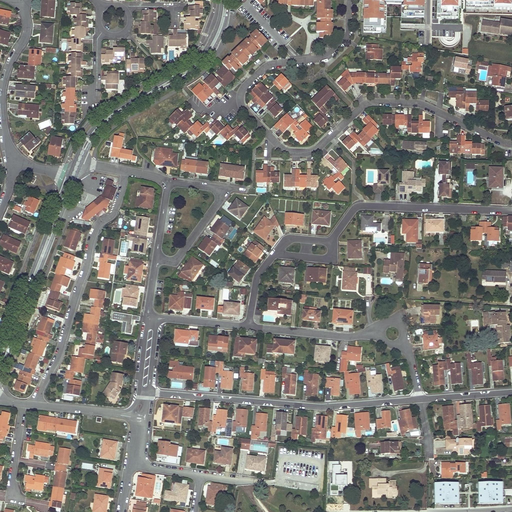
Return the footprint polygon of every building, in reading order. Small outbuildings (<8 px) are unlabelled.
[(44,9),(43,16),(54,17),(55,0),(49,0),(50,0),(47,0),(42,0),(42,9),(44,9)] [(255,0),(258,3),(261,0),(263,2),(265,0),(278,0),(279,2),(283,2),(283,5),(287,5),(289,5),(291,5),(291,6),(292,6),(298,6),(298,3),(309,4),(309,6),(313,6),(314,1),(316,1),(318,1),(318,9),(320,9),(320,15),(318,15),(317,28),(320,28),(319,33),(319,38),(325,38),(325,37),(332,37),(332,24),(331,24),(331,22),(331,20),(332,20),(332,11),(330,11),(330,0),(255,0)] [(364,0),(364,29),(372,29),(372,32),(381,32),(381,30),(383,30),(384,0),(404,0),(404,10),(424,11),(424,5),(424,0),(364,0)] [(451,16),(451,19),(459,19),(459,9),(459,3),(459,0),(440,0),(440,2),(438,2),(437,16),(451,16)] [(511,0),(467,0),(467,9),(492,10),(492,6),(492,1),(495,1),(495,6),(495,10),(511,10),(511,0)] [(80,4),(68,3),(68,12),(70,12),(70,15),(77,15),(80,15),(80,11),(80,4)] [(196,17),(200,18),(200,14),(203,14),(203,9),(200,9),(200,6),(196,6),(190,6),(190,14),(190,17),(196,17)] [(0,10),(0,21),(9,23),(11,13),(0,10)] [(144,19),(144,22),(151,22),(153,22),(154,19),(157,19),(157,14),(154,14),(154,10),(144,10),(144,19)] [(77,24),(77,27),(84,27),(86,27),(86,19),(86,16),(80,15),(77,15),(77,19),(74,19),(74,24),(77,24)] [(196,29),(198,29),(198,21),(196,21),(196,17),(190,17),(186,17),(186,21),(186,29),(196,29)] [(499,34),(511,36),(511,21),(501,20),(500,24),(499,34)] [(481,32),(499,34),(500,24),(483,21),(481,32)] [(141,26),(141,34),(150,34),(150,31),(153,31),(153,26),(150,26),(151,22),(144,22),(141,22),(141,26)] [(41,33),(40,42),(50,43),(50,37),(52,38),(53,25),(42,24),(41,33)] [(84,35),(84,27),(77,27),(75,27),(75,31),(72,31),(72,36),(75,36),(75,39),(81,39),(84,39),(84,35)] [(169,36),(169,47),(181,47),(181,44),(186,44),(186,34),(181,34),(181,35),(177,35),(177,34),(177,29),(173,29),(173,36),(169,36)] [(0,43),(7,46),(9,40),(8,39),(10,34),(0,31),(0,43)] [(224,66),(227,69),(230,66),(232,68),(235,72),(241,67),(242,66),(245,63),(244,61),(247,58),(250,55),(253,52),(255,53),(260,49),(264,44),(262,42),(265,39),(257,31),(250,37),(251,38),(249,41),(248,40),(232,55),(232,56),(229,59),(229,58),(222,64),(224,66)] [(151,53),(161,53),(161,48),(163,48),(164,36),(153,36),(152,40),(146,40),(146,44),(149,44),(152,44),(152,48),(151,48),(151,53)] [(83,43),(81,43),(81,39),(75,39),(67,39),(67,43),(69,43),(69,48),(71,48),(71,51),(83,51),(83,43)] [(378,45),(369,45),(369,49),(368,49),(368,51),(368,53),(368,60),(382,60),(382,49),(378,49),(378,45)] [(122,57),(125,58),(125,48),(117,48),(113,48),(113,51),(113,57),(117,58),(117,61),(122,61),(122,57)] [(41,51),(30,50),(30,57),(29,66),(35,67),(40,67),(41,51)] [(110,60),(113,60),(113,57),(113,51),(110,51),(102,51),(101,60),(105,60),(105,63),(110,63),(110,60)] [(81,53),(71,53),(71,57),(68,57),(68,61),(71,62),(71,65),(81,65),(87,65),(87,61),(83,61),(81,61),(81,53)] [(139,71),(139,68),(144,68),(146,68),(146,63),(144,63),(144,58),(139,58),(139,59),(135,59),(135,58),(135,53),(131,53),(131,60),(127,60),(127,70),(139,71)] [(419,72),(421,72),(421,70),(422,70),(422,68),(421,68),(421,63),(418,63),(418,55),(412,55),(412,59),(408,59),(408,63),(412,63),(412,66),(407,66),(407,70),(409,70),(409,72),(413,72),(419,72)] [(456,57),(454,71),(458,72),(459,68),(466,69),(465,73),(470,74),(471,66),(467,65),(468,59),(456,57)] [(71,74),(71,77),(76,77),(78,77),(81,77),(81,69),(81,65),(71,65),(71,69),(68,69),(68,74),(71,74)] [(18,78),(34,79),(35,67),(29,66),(21,66),(21,70),(19,70),(18,78)] [(225,83),(226,84),(234,76),(229,71),(227,69),(224,66),(216,74),(218,76),(216,79),(219,83),(222,86),(225,83)] [(493,77),(492,85),(503,87),(504,83),(504,84),(505,78),(503,78),(504,75),(505,75),(505,71),(507,71),(508,68),(501,67),(501,69),(492,67),(491,77),(493,77)] [(344,78),(337,85),(344,91),(350,85),(349,84),(352,82),(349,74),(348,69),(341,76),(344,78)] [(394,79),(401,79),(401,70),(401,69),(390,69),(390,75),(390,83),(390,85),(390,86),(394,86),(394,79)] [(105,89),(116,89),(116,84),(118,84),(118,72),(107,72),(107,76),(101,76),(101,80),(105,80),(107,80),(107,84),(105,84),(105,89)] [(274,84),(280,90),(280,89),(288,82),(282,74),(275,80),(276,82),(274,84)] [(356,83),(365,84),(365,74),(349,74),(352,82),(356,82),(356,83)] [(374,83),(378,83),(378,75),(365,74),(365,84),(374,84),(374,83)] [(216,96),(219,93),(214,87),(219,83),(216,79),(212,75),(204,83),(205,84),(211,90),(213,93),(216,96)] [(378,83),(378,84),(387,85),(387,83),(390,83),(390,75),(378,75),(378,83)] [(225,83),(222,86),(224,88),(235,78),(234,76),(226,84),(225,83)] [(66,89),(75,89),(76,85),(76,77),(71,77),(66,77),(66,81),(63,80),(63,85),(66,85),(66,89)] [(288,82),(280,89),(283,92),(291,84),(288,82)] [(208,93),(211,90),(205,84),(202,86),(200,83),(191,91),(195,95),(201,101),(209,94),(208,93)] [(252,100),(254,103),(260,98),(267,92),(259,83),(252,90),(257,95),(254,98),(252,100)] [(23,97),(34,98),(34,92),(35,92),(35,87),(17,85),(16,93),(23,94),(23,97)] [(337,102),(340,99),(328,87),(320,94),(327,101),(332,97),(337,102)] [(63,97),(65,97),(66,101),(75,100),(75,92),(75,89),(66,89),(66,92),(63,92),(63,97)] [(209,94),(201,101),(203,103),(213,93),(211,90),(208,93),(209,94)] [(267,92),(260,98),(266,105),(267,104),(269,106),(274,102),(275,101),(267,92)] [(449,92),(448,98),(454,98),(456,98),(456,100),(456,107),(461,107),(465,107),(466,98),(463,98),(463,93),(457,92),(449,92)] [(465,111),(469,111),(470,104),(476,104),(476,102),(477,94),(466,93),(466,98),(465,107),(465,109),(465,111)] [(323,113),(324,114),(327,112),(322,106),(327,101),(320,94),(312,101),(321,111),(323,113)] [(62,112),(74,112),(74,104),(75,100),(66,101),(65,101),(65,104),(62,104),(62,109),(61,110),(61,111),(62,112)] [(275,117),(283,111),(274,102),(269,106),(268,107),(270,110),(269,111),(275,117)] [(479,111),(488,112),(489,102),(476,102),(476,104),(476,109),(479,110),(479,111)] [(19,110),(19,115),(27,116),(27,117),(38,118),(39,106),(19,105),(19,110)] [(169,117),(177,125),(189,114),(186,111),(184,113),(182,115),(181,113),(177,110),(169,117)] [(74,112),(62,112),(62,124),(74,124),(74,121),(74,112)] [(313,122),(320,129),(327,122),(326,121),(328,118),(324,114),(323,113),(321,114),(313,122)] [(177,125),(185,134),(187,132),(189,129),(193,126),(188,120),(192,116),(189,114),(177,125)] [(283,133),(290,126),(294,122),(286,114),(274,126),(277,129),(278,127),(283,133)] [(383,125),(395,126),(395,116),(389,115),(383,115),(383,125)] [(364,131),(370,138),(377,130),(376,128),(377,127),(376,126),(377,125),(369,116),(367,119),(366,118),(363,121),(368,126),(363,130),(364,131)] [(395,126),(408,126),(408,116),(401,116),(395,116),(395,126)] [(407,133),(418,133),(419,122),(411,122),(412,116),(408,116),(408,126),(407,133)] [(419,122),(418,133),(430,134),(430,123),(423,122),(423,116),(422,116),(419,116),(419,122)] [(210,125),(204,131),(207,134),(211,130),(217,136),(220,133),(224,129),(218,122),(216,123),(214,121),(210,125)] [(290,126),(293,129),(295,127),(298,124),(295,121),(294,122),(290,126)] [(193,126),(189,129),(194,134),(197,137),(204,131),(210,125),(207,122),(202,127),(197,122),(193,126)] [(301,140),(302,142),(304,140),(304,141),(306,139),(305,139),(309,135),(307,133),(312,127),(308,123),(305,126),(302,123),(297,128),(294,131),(295,132),(294,133),(297,136),(301,140)] [(224,129),(220,133),(227,141),(234,134),(240,129),(237,126),(233,130),(228,125),(224,129)] [(234,134),(243,143),(250,136),(246,132),(242,127),(240,129),(234,134)] [(358,142),(363,147),(371,139),(370,138),(364,131),(358,137),(354,132),(351,135),(358,142)] [(120,133),(119,137),(115,136),(114,143),(116,143),(115,148),(113,148),(111,156),(119,157),(120,156),(125,157),(124,159),(135,161),(136,156),(132,156),(133,152),(121,150),(124,134),(120,133)] [(29,134),(21,141),(27,148),(28,147),(31,150),(38,144),(29,134)] [(342,143),(349,151),(358,142),(351,135),(347,139),(342,143)] [(449,153),(460,154),(461,136),(457,136),(457,142),(449,142),(449,153)] [(461,136),(460,154),(472,154),(472,144),(472,143),(465,142),(465,136),(461,136)] [(48,154),(59,157),(62,139),(52,137),(48,154)] [(403,142),(402,148),(418,151),(418,149),(425,150),(426,144),(403,142)] [(472,154),(484,155),(484,146),(481,146),(481,144),(472,144),(472,154)] [(155,160),(155,163),(170,165),(170,167),(178,168),(178,164),(176,163),(178,154),(172,154),(156,152),(155,160)] [(186,158),(186,161),(184,171),(190,172),(191,171),(196,171),(197,162),(197,159),(186,158)] [(338,172),(340,173),(348,166),(342,159),(336,164),(335,162),(331,158),(328,161),(338,172)] [(208,164),(197,162),(196,171),(201,172),(201,174),(207,175),(208,164)] [(450,163),(439,163),(439,169),(440,169),(440,171),(438,171),(440,175),(443,175),(442,184),(441,184),(439,188),(441,189),(441,191),(439,191),(439,197),(450,197),(450,190),(448,189),(448,185),(450,185),(450,175),(448,175),(448,171),(450,171),(450,163)] [(221,165),(219,176),(226,177),(226,176),(231,176),(233,167),(221,165)] [(256,172),(256,183),(267,183),(267,167),(267,166),(264,166),(263,172),(256,172)] [(236,179),(243,179),(244,168),(233,167),(231,176),(237,177),(236,179)] [(267,167),(267,183),(279,183),(280,173),(271,173),(271,167),(267,167)] [(491,181),(490,188),(497,188),(497,189),(499,189),(499,188),(500,188),(501,178),(502,178),(503,169),(490,168),(490,181),(491,181)] [(284,187),(295,187),(296,170),(292,170),(292,176),(284,176),(284,187)] [(296,170),(295,187),(307,187),(307,176),(300,176),(300,170),(296,170)] [(307,176),(307,187),(318,188),(318,177),(310,177),(311,170),(307,170),(307,176)] [(389,185),(389,171),(379,171),(378,184),(378,189),(374,189),(374,192),(382,193),(383,185),(389,185)] [(413,181),(413,172),(402,172),(402,183),(400,183),(399,194),(408,194),(408,192),(412,192),(422,192),(422,187),(422,181),(413,181)] [(331,188),(337,194),(345,187),(339,181),(336,184),(334,182),(337,179),(334,176),(333,177),(331,176),(328,179),(324,183),(323,184),(324,186),(325,188),(326,187),(329,191),(331,188)] [(86,210),(83,219),(87,221),(104,208),(107,209),(110,201),(113,201),(117,189),(112,187),(113,182),(107,180),(105,185),(108,186),(103,198),(101,197),(86,210)] [(141,190),(139,207),(152,209),(153,202),(151,202),(152,195),(149,195),(149,191),(141,190)] [(26,211),(33,214),(39,200),(30,197),(28,202),(26,206),(27,207),(26,211)] [(228,211),(239,219),(248,208),(237,200),(232,206),(228,211)] [(314,211),(312,223),(323,224),(323,226),(329,226),(331,213),(314,211)] [(286,214),(285,224),(294,225),(296,225),(302,225),(303,216),(286,214)] [(11,228),(25,234),(30,223),(14,216),(12,221),(14,222),(11,228)] [(137,217),(134,235),(146,237),(147,233),(144,232),(146,225),(148,225),(149,219),(137,217)] [(223,217),(220,221),(228,227),(231,223),(223,217)] [(278,224),(275,217),(274,217),(270,222),(274,225),(276,227),(278,224)] [(372,225),(373,217),(365,217),(362,217),(362,230),(380,231),(380,225),(372,225)] [(511,217),(510,217),(503,217),(503,227),(508,228),(508,230),(508,231),(511,230),(511,217)] [(264,218),(254,232),(265,239),(268,234),(267,234),(274,225),(270,222),(264,218)] [(213,237),(222,244),(225,240),(224,240),(225,238),(223,236),(229,228),(228,227),(220,221),(219,220),(215,225),(217,226),(212,232),(215,234),(213,237)] [(410,221),(403,220),(403,231),(409,232),(409,242),(416,242),(416,249),(422,249),(422,241),(417,241),(417,221),(410,221)] [(426,220),(426,232),(444,232),(444,220),(436,220),(426,220)] [(485,234),(485,223),(480,222),(479,228),(479,231),(476,230),(476,228),(471,228),(470,242),(481,242),(481,234),(484,234),(485,234)] [(490,228),(490,226),(489,226),(490,223),(485,223),(485,234),(487,234),(487,242),(498,242),(498,229),(493,229),(493,231),(490,231),(490,228)] [(64,247),(75,251),(78,242),(81,233),(72,230),(69,237),(68,237),(64,247)] [(132,251),(145,254),(145,247),(144,247),(145,240),(146,237),(134,235),(132,251)] [(1,241),(0,243),(0,246),(16,253),(21,243),(4,236),(1,241)] [(199,248),(209,256),(217,245),(220,247),(222,244),(213,237),(211,240),(208,238),(204,244),(202,243),(199,248)] [(101,254),(100,258),(107,259),(108,255),(112,256),(114,240),(104,239),(102,254),(101,254)] [(244,255),(255,263),(263,252),(261,251),(263,248),(255,241),(252,245),(248,249),(244,255)] [(348,259),(361,258),(361,241),(349,242),(349,253),(348,253),(348,259)] [(65,272),(70,275),(75,262),(73,262),(75,256),(65,253),(63,258),(61,257),(55,273),(56,274),(64,276),(65,272)] [(390,260),(384,260),(383,273),(389,273),(389,272),(396,273),(396,282),(403,282),(405,254),(394,253),(394,259),(390,259),(390,260)] [(0,269),(9,274),(13,263),(0,257),(0,269)] [(98,277),(108,279),(111,264),(106,263),(107,259),(100,258),(99,262),(101,262),(98,277)] [(128,274),(127,280),(140,282),(141,276),(140,276),(143,260),(131,258),(129,267),(126,267),(125,274),(128,274)] [(186,266),(179,276),(181,278),(187,279),(188,277),(192,280),(203,266),(192,258),(186,266)] [(239,261),(228,275),(239,283),(242,278),(242,277),(248,268),(239,261)] [(419,265),(418,282),(423,283),(423,281),(429,281),(430,271),(431,271),(432,266),(419,265)] [(280,268),(279,282),(293,283),(294,269),(280,268)] [(307,282),(325,283),(326,270),(321,269),(321,270),(313,269),(308,268),(307,282)] [(343,272),(342,289),(355,290),(356,284),(355,284),(356,273),(355,273),(355,269),(349,269),(348,272),(344,272),(343,272)] [(498,272),(474,271),(474,279),(474,282),(497,283),(498,272)] [(62,286),(67,287),(70,278),(64,276),(56,274),(50,290),(52,290),(59,293),(62,286)] [(124,299),(123,305),(136,307),(137,302),(136,302),(139,286),(126,284),(126,288),(124,299)] [(101,308),(103,308),(105,292),(91,289),(90,298),(95,299),(94,307),(101,308)] [(46,307),(59,312),(62,303),(57,301),(60,293),(59,293),(52,290),(46,307)] [(191,309),(193,295),(184,294),(184,292),(177,292),(177,296),(170,296),(169,309),(175,309),(175,308),(183,308),(191,309)] [(197,298),(196,309),(206,310),(206,308),(213,309),(213,300),(197,298)] [(268,304),(267,310),(278,312),(278,315),(286,315),(287,310),(291,310),(292,301),(274,299),(274,305),(268,304)] [(223,314),(238,315),(240,305),(235,304),(236,301),(225,300),(223,314)] [(244,302),(236,301),(235,304),(240,305),(238,315),(243,316),(244,302)] [(424,311),(423,324),(435,324),(435,315),(439,315),(439,307),(440,306),(422,306),(422,311),(424,311)] [(85,314),(84,323),(98,325),(101,308),(94,307),(92,307),(91,315),(85,314)] [(334,310),(333,322),(343,324),(343,322),(349,323),(350,320),(351,320),(352,312),(334,310)] [(304,311),(303,321),(313,322),(313,321),(319,321),(320,312),(316,312),(309,311),(304,311)] [(123,322),(121,333),(131,334),(133,325),(131,324),(132,320),(134,320),(139,321),(140,316),(113,312),(112,320),(123,322)] [(499,343),(510,343),(509,325),(506,326),(505,312),(500,313),(500,316),(495,316),(495,313),(495,312),(486,313),(487,326),(496,326),(497,325),(499,343)] [(49,334),(55,321),(42,316),(36,334),(42,337),(49,339),(51,340),(53,336),(49,334)] [(88,333),(87,341),(95,342),(103,344),(104,336),(97,334),(98,325),(84,323),(82,332),(88,333)] [(190,331),(176,330),(175,343),(188,344),(188,346),(198,347),(199,341),(197,341),(198,332),(190,331)] [(424,350),(439,348),(438,344),(442,344),(442,338),(437,338),(437,334),(424,336),(423,336),(424,350)] [(210,336),(208,350),(222,351),(222,348),(227,348),(228,338),(221,337),(210,336)] [(40,356),(41,357),(47,342),(48,342),(49,339),(42,337),(41,340),(37,339),(34,347),(32,353),(40,356)] [(236,337),(234,356),(240,356),(241,353),(245,353),(245,351),(255,352),(256,340),(240,339),(240,337),(236,337)] [(80,348),(78,358),(84,358),(92,360),(95,342),(87,341),(84,340),(82,349),(80,348)] [(268,352),(283,354),(284,341),(283,342),(279,342),(279,341),(275,340),(274,346),(268,345),(268,352)] [(283,354),(293,355),(294,342),(284,341),(283,354)] [(114,342),(111,361),(122,363),(124,355),(125,355),(127,344),(114,342)] [(315,361),(328,362),(330,348),(325,347),(324,349),(315,348),(315,361)] [(342,352),(341,373),(344,372),(347,371),(348,360),(351,361),(351,364),(355,365),(356,361),(360,361),(361,349),(357,348),(356,350),(348,349),(348,347),(347,352),(342,352)] [(503,380),(502,361),(497,361),(496,356),(492,356),(491,356),(490,349),(487,350),(488,366),(492,365),(492,368),(494,368),(494,371),(493,372),(493,381),(503,380)] [(466,352),(468,369),(472,369),(472,373),(473,372),(474,376),(472,376),(473,385),(482,384),(482,379),(481,364),(471,364),(471,360),(471,359),(470,351),(466,352)] [(34,375),(35,371),(34,371),(40,356),(32,353),(30,353),(25,366),(19,363),(19,364),(15,363),(15,364),(13,367),(25,372),(27,373),(32,375),(34,375)] [(66,375),(73,376),(74,372),(82,373),(84,358),(78,358),(72,357),(70,371),(66,371),(66,375)] [(450,359),(446,360),(446,362),(447,370),(450,369),(451,372),(452,372),(452,374),(451,374),(452,384),(461,383),(460,364),(450,365),(450,359)] [(169,372),(168,377),(180,380),(180,378),(182,379),(181,380),(193,380),(194,367),(182,366),(183,363),(170,361),(169,368),(173,368),(173,372),(169,372)] [(206,368),(204,387),(214,388),(214,379),(213,379),(213,375),(215,375),(215,373),(218,373),(219,366),(219,363),(219,362),(216,362),(215,368),(206,368)] [(433,366),(434,385),(444,385),(443,376),(442,376),(442,372),(443,372),(443,370),(447,370),(446,362),(438,362),(438,366),(433,366)] [(391,376),(394,391),(404,389),(400,370),(398,370),(398,367),(390,369),(389,364),(385,364),(388,377),(391,376)] [(221,388),(231,389),(232,373),(230,372),(223,372),(223,368),(223,366),(219,366),(218,373),(218,375),(222,376),(222,379),(224,379),(224,382),(222,381),(221,384),(221,388)] [(242,390),(252,391),(254,374),(244,374),(244,368),(240,368),(240,377),(243,378),(242,390)] [(285,394),(295,395),(296,375),(291,375),(286,375),(286,373),(287,368),(283,368),(282,378),(286,379),(286,382),(287,382),(287,385),(285,385),(285,394)] [(263,392),(273,392),(275,376),(265,375),(265,372),(265,370),(261,370),(261,379),(264,379),(263,392)] [(350,394),(360,394),(359,377),(358,377),(349,377),(349,374),(348,371),(347,371),(344,372),(345,382),(349,382),(349,385),(351,385),(351,388),(349,388),(350,394)] [(372,393),(382,392),(380,376),(371,376),(370,371),(366,371),(367,381),(371,381),(371,383),(373,383),(373,386),(371,387),(372,393)] [(15,389),(24,392),(27,385),(29,378),(31,378),(32,375),(27,373),(25,372),(24,376),(20,374),(15,389)] [(110,384),(103,393),(109,397),(110,396),(114,399),(121,390),(117,387),(118,384),(122,385),(123,375),(112,373),(110,384)] [(318,380),(314,379),(314,375),(309,374),(304,374),(304,383),(307,383),(306,395),(316,396),(318,380)] [(69,380),(66,394),(79,396),(81,381),(72,380),(73,376),(66,375),(65,379),(69,380)] [(331,395),(338,396),(340,380),(326,379),(325,387),(329,387),(330,386),(332,386),(332,387),(331,395)] [(470,405),(460,406),(461,415),(461,421),(457,421),(458,429),(463,428),(463,425),(470,424),(472,424),(470,405)] [(509,405),(499,405),(500,414),(501,414),(502,419),(500,419),(500,421),(497,421),(497,430),(501,430),(501,424),(510,424),(509,405)] [(178,407),(164,406),(164,411),(166,411),(165,422),(177,424),(178,407)] [(453,406),(443,407),(445,430),(453,429),(453,430),(454,432),(454,436),(459,436),(458,429),(457,421),(454,421),(453,406)] [(481,422),(477,422),(478,435),(480,435),(480,431),(482,431),(481,426),(491,425),(495,425),(494,417),(490,417),(489,406),(480,407),(481,416),(482,416),(483,419),(481,419),(481,422)] [(183,408),(183,417),(193,418),(194,408),(183,407),(183,408)] [(210,409),(200,409),(199,425),(208,426),(208,431),(212,432),(212,422),(209,422),(209,419),(207,419),(208,416),(209,416),(210,409)] [(216,423),(212,422),(212,432),(216,432),(220,432),(221,427),(226,428),(227,411),(217,410),(217,415),(217,417),(218,417),(218,420),(216,420),(216,423)] [(236,422),(233,422),(232,431),(236,431),(236,426),(245,427),(246,427),(247,411),(237,410),(236,422)] [(409,410),(400,412),(402,421),(403,421),(404,424),(402,424),(399,425),(401,435),(405,434),(404,431),(414,428),(411,418),(409,410)] [(380,422),(380,420),(376,420),(377,429),(390,428),(389,411),(382,412),(383,420),(383,421),(380,422)] [(287,414),(277,413),(276,426),(273,425),(272,437),(276,438),(276,434),(281,434),(281,430),(292,431),(292,430),(293,425),(286,425),(287,414)] [(368,413),(361,414),(361,421),(361,423),(359,424),(359,422),(355,422),(356,427),(356,430),(369,429),(368,413)] [(267,415),(257,414),(256,421),(258,421),(258,424),(256,424),(256,427),(252,427),(251,439),(252,439),(258,440),(258,436),(258,435),(255,435),(256,431),(260,431),(265,432),(267,415)] [(0,435),(4,436),(6,437),(7,433),(6,432),(7,425),(9,417),(0,415),(0,435)] [(47,428),(57,430),(59,419),(48,417),(40,416),(39,425),(47,427),(47,428)] [(327,417),(317,416),(316,423),(318,423),(318,426),(316,426),(316,429),(313,429),(312,442),(315,442),(315,439),(325,439),(327,417)] [(345,433),(347,417),(337,416),(336,422),(338,422),(338,426),(336,425),(336,428),(332,428),(331,439),(335,439),(340,439),(341,433),(345,433)] [(307,418),(297,417),(296,424),(298,424),(298,427),(296,427),(296,430),(292,430),(292,431),(292,439),(295,439),(295,434),(305,435),(307,418)] [(59,419),(57,430),(67,432),(67,430),(75,432),(77,422),(70,421),(59,419)] [(251,439),(242,438),(241,448),(250,450),(252,439),(251,439)] [(472,439),(459,439),(459,443),(460,454),(465,454),(464,449),(464,446),(472,446),(472,439)] [(104,440),(101,457),(114,460),(116,451),(117,442),(104,440)] [(446,448),(446,449),(453,448),(453,447),(456,447),(457,447),(458,448),(458,450),(458,454),(460,454),(459,443),(456,443),(456,440),(451,440),(446,440),(446,448)] [(35,446),(28,445),(27,451),(30,451),(29,457),(34,458),(34,454),(41,455),(41,459),(48,460),(49,455),(53,456),(55,447),(50,446),(51,444),(36,442),(35,446)] [(160,455),(176,457),(178,447),(168,445),(168,443),(159,442),(159,446),(161,447),(160,455)] [(381,447),(381,454),(390,454),(390,451),(398,451),(398,447),(398,442),(381,443),(381,447)] [(57,463),(56,467),(63,468),(67,468),(67,465),(68,464),(70,449),(61,448),(58,463),(57,463)] [(215,452),(214,462),(221,464),(224,464),(231,465),(231,464),(233,449),(222,448),(222,453),(215,452)] [(188,449),(186,461),(197,463),(197,464),(203,465),(205,451),(188,449)] [(265,459),(248,456),(246,468),(251,469),(264,471),(265,459)] [(341,475),(341,465),(339,465),(339,461),(329,461),(329,471),(332,471),(332,485),(347,485),(347,475),(341,475)] [(442,463),(442,478),(453,478),(453,474),(451,474),(451,472),(453,472),(459,472),(459,473),(465,473),(465,463),(457,463),(457,465),(451,465),(451,463),(442,463)] [(57,471),(54,487),(64,488),(67,472),(66,472),(63,472),(63,468),(56,467),(55,471),(57,471)] [(100,469),(98,485),(110,488),(111,479),(113,471),(100,469)] [(27,482),(26,488),(31,489),(43,490),(44,482),(48,483),(49,478),(45,477),(36,475),(36,477),(26,475),(25,481),(27,482)] [(155,477),(143,475),(142,479),(139,478),(138,483),(140,483),(138,491),(137,491),(136,496),(149,498),(151,486),(154,486),(155,477)] [(372,488),(373,498),(382,497),(382,495),(386,495),(386,497),(392,497),(392,496),(392,494),(396,494),(396,487),(395,487),(395,482),(388,482),(388,483),(388,485),(381,485),(381,479),(369,479),(370,488),(372,488)] [(434,504),(459,504),(459,481),(434,482),(434,504)] [(478,503),(503,503),(503,481),(478,481),(478,503)] [(188,485),(176,483),(174,493),(166,491),(165,499),(186,503),(187,497),(186,497),(188,485)] [(206,504),(219,506),(221,493),(221,489),(222,489),(223,486),(223,485),(212,483),(211,487),(210,487),(208,498),(207,498),(206,504)] [(50,505),(57,506),(58,502),(62,503),(64,488),(54,487),(51,502),(50,502),(50,505)] [(93,511),(94,511),(105,511),(106,508),(108,497),(96,495),(93,511)] [(136,506),(134,506),(133,511),(145,511),(146,508),(146,504),(137,503),(136,506)]
